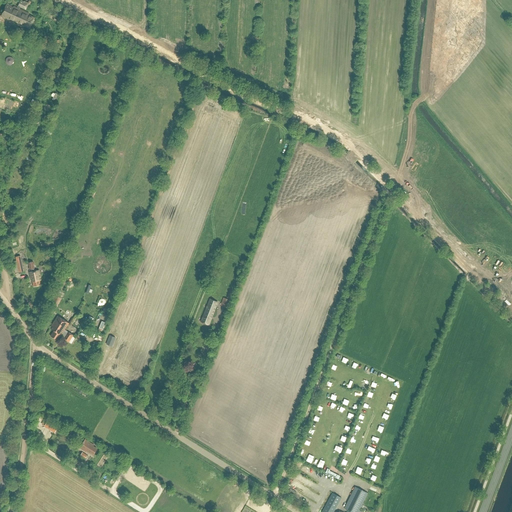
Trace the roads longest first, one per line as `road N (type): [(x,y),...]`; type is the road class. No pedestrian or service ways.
road 1 (track): [(271,495),(387,187),(333,134),(64,0)]
road 2 (unclassified): [(297,511),(42,350),(0,294)]
road 3 (track): [(11,511),(36,344)]
